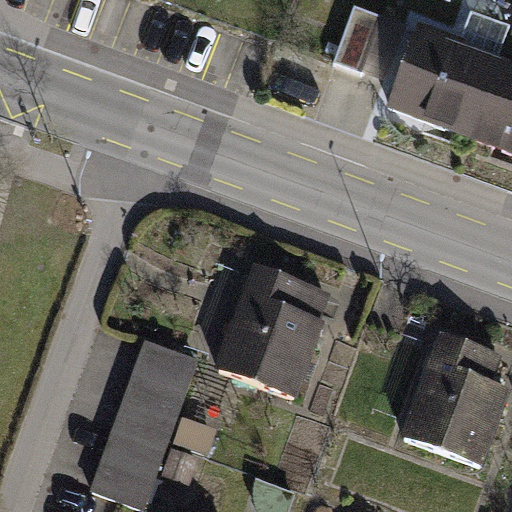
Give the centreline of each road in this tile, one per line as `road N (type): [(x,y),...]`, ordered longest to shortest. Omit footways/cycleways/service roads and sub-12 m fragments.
road 1 (residential): [(150,128),(14,511)]
road 2 (tertiary): [(150,128),(511,259)]
road 3 (tertiary): [(0,74),(150,128)]
